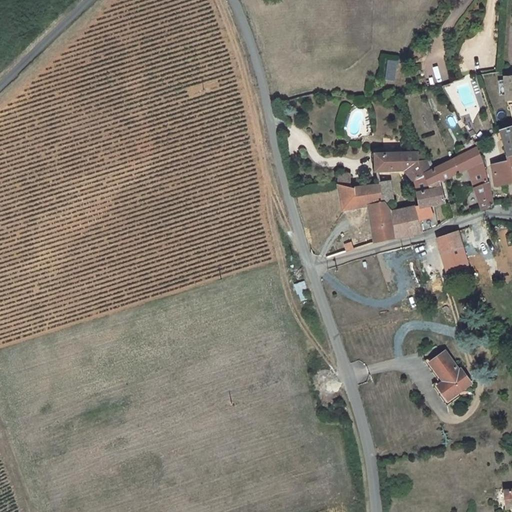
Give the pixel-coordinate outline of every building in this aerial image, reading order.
[(445,55),(425,58),(429,83),(448,80),(445,55)] [(387,59),(386,80),(396,80),(397,59),(387,59)] [(497,183),(511,180),(511,130),(498,133),(499,138),(505,137),(509,159),(492,163),(497,183)] [(436,167),(441,180),(468,170),(484,164),(479,146),(457,157),(436,167)] [(425,173),(435,168),(431,156),(424,158),(422,150),(379,152),(381,169),(406,168),(411,181),(425,173)] [(468,170),(476,190),(489,184),(484,164),(468,170)] [(435,168),(425,173),(432,188),(436,186),(433,183),(441,180),(436,167),(435,168)] [(432,188),(425,173),(411,181),(417,202),(414,203),(424,228),(438,223),(427,206),(443,199),(436,186),(432,188)] [(337,178),(338,188),(342,187),(350,189),(348,177),(337,178)] [(381,180),(382,184),(385,206),(393,203),(391,179),(381,180)] [(342,187),(338,188),(341,213),(365,207),(376,241),(398,236),(387,211),(385,206),(382,184),(350,189),(342,187)] [(489,184),(476,190),(483,207),(495,207),(489,184)] [(414,203),(387,211),(398,236),(424,228),(414,203)] [(437,237),(448,269),(468,263),(457,230),(437,237)] [(473,379),(463,366),(461,367),(446,349),(432,360),(446,378),(439,383),(450,397),(459,389),(473,379)] [(446,378),(432,360),(429,356),(425,360),(439,378),(433,383),(449,403),(462,393),(459,389),(450,397),(439,383),(446,378)]
